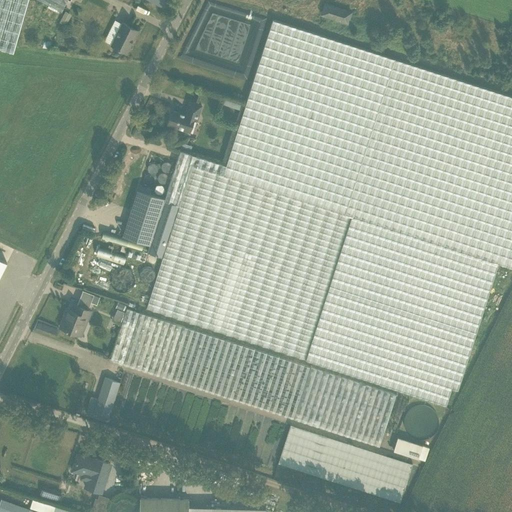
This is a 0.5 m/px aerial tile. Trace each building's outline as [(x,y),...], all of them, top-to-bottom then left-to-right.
[(0,0),(0,48),(13,52),(27,0),(0,0)] [(38,0),(61,12),(67,0),(38,0)] [(325,3),(321,14),(342,21),(345,10),(325,3)] [(64,13),(59,23),(64,26),(70,16),(64,13)] [(180,150),(164,198),(138,190),(123,235),(150,244),(147,251),(163,256),(146,308),(447,404),(452,387),(458,389),(499,263),(511,266),(511,95),(273,19),(226,165),(180,150)] [(114,20),(104,41),(110,44),(115,47),(126,53),(138,30),(126,24),(121,22),(121,23),(114,20)] [(197,119),(201,105),(189,101),(185,114),(172,110),(167,124),(175,126),(175,128),(185,131),(187,125),(191,127),(194,118),(197,119)] [(233,101),(231,107),(239,110),(241,104),(233,101)] [(182,142),(180,148),(190,151),(192,146),(182,142)] [(134,286),(134,285),(134,283),(133,280),(132,278),(130,276),(128,274),(126,273),(121,273),(118,273),(116,274),(114,275),(112,276),(111,278),(110,280),(109,283),(109,285),(109,288),(110,290),(111,292),(113,294),(114,295),(117,297),(119,298),(121,298),(124,298),(126,297),(128,296),(130,295),(132,292),(133,290),(134,288),(134,286)] [(75,304),(73,310),(69,309),(66,317),(63,316),(59,327),(78,334),(84,319),(87,320),(91,311),(88,309),(94,295),(82,290),(77,305),(75,304)] [(118,302),(115,308),(123,311),(125,305),(118,302)] [(110,360),(293,419),(379,446),(397,393),(310,367),(127,308),(110,360)] [(119,322),(124,312),(117,309),(113,319),(119,322)] [(84,397),(91,372),(79,369),(77,375),(70,373),(64,394),(61,393),(59,400),(71,404),(74,394),(84,397)] [(107,421),(109,416),(120,382),(104,377),(92,417),(107,421)] [(440,422),(440,418),(439,415),(437,412),(435,409),(432,407),(429,405),(426,404),(423,403),(418,404),(415,404),(412,406),(409,408),(407,410),(405,413),(404,416),(403,420),(403,424),(404,428),(406,431),(408,433),(410,436),(414,438),(416,439),(420,440),(424,440),(428,439),(431,437),(434,435),(437,432),(438,429),(440,425),(440,422)] [(290,425),(278,463),(400,501),(412,464),(290,425)] [(398,436),(393,450),(425,460),(430,446),(398,436)] [(101,492),(107,473),(110,463),(95,458),(94,460),(78,454),(75,464),(74,463),(72,470),(77,472),(77,471),(82,473),(80,478),(88,480),(85,487),(101,492)] [(42,486),(39,495),(57,501),(60,492),(42,486)] [(104,496),(98,511),(106,511),(111,498),(104,496)] [(140,498),(140,508),(139,511),(265,511),(266,508),(188,506),(189,499),(140,498)] [(36,511),(0,499),(0,511),(36,511)]
